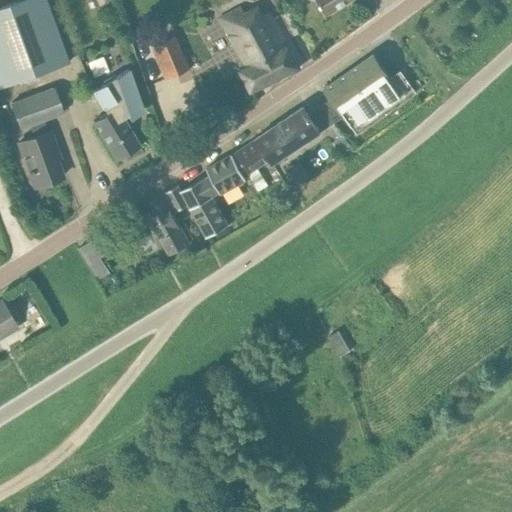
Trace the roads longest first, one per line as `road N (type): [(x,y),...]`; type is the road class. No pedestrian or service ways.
road 1 (tertiary): [(0,276),(417,0)]
road 2 (unclassified): [(181,299),(387,162),(511,55)]
road 3 (unclassified): [(0,416),(181,299)]
road 4 (unclassified): [(181,299),(72,448)]
